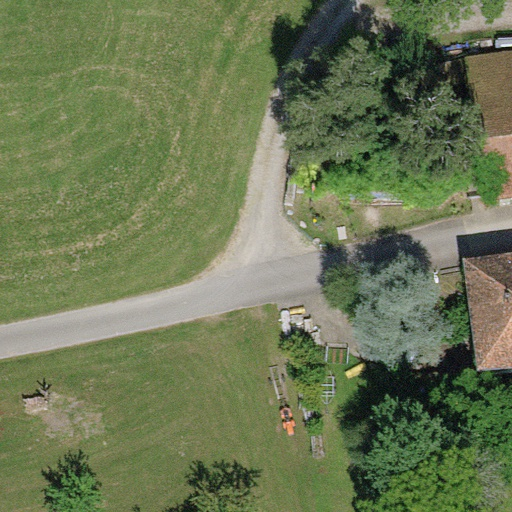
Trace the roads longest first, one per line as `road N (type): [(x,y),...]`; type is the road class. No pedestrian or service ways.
road 1 (track): [(511,233),(0,346)]
road 2 (track): [(353,0),(307,69),(274,147),(263,282)]
